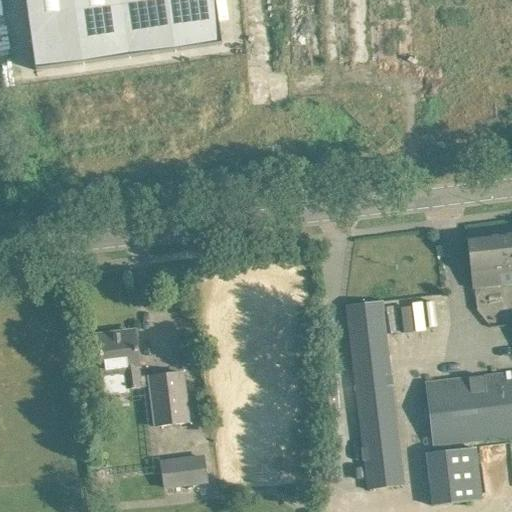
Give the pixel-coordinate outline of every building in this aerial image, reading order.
[(24,0),(35,71),(221,45),(214,0),(24,0)] [(415,63),(412,0),(321,0),(324,65),(415,63)] [(511,234),(466,240),(473,289),(502,285),(500,270),(511,268),(511,234)] [(346,307),(348,327),(369,490),(405,485),(382,302),(346,307)] [(126,389),(128,389),(150,386),(155,426),(187,422),(181,373),(149,377),(150,380),(139,381),(138,368),(139,368),(137,353),(135,334),(97,338),(99,358),(102,381),(125,385),(126,389)] [(511,371),(424,381),(432,446),(511,436),(511,371)] [(482,500),(475,447),(425,453),(431,506),(482,500)] [(184,486),(181,460),(159,462),(161,474),(162,489),(184,486)] [(96,476),(97,486),(111,484),(110,474),(96,476)]
